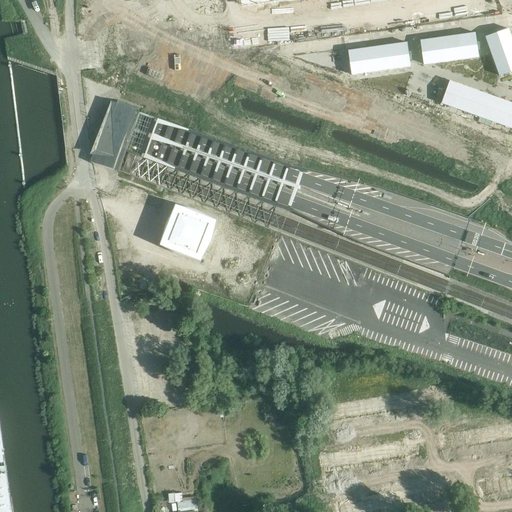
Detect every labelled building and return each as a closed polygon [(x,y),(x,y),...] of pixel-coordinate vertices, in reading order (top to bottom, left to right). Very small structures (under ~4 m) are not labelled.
[(511,38),(508,29),(486,37),(500,76),(511,71),(511,38)] [(475,34),(421,41),(424,65),(479,57),(475,34)] [(407,43),(349,52),(352,75),(410,67),(407,43)] [(511,103),(450,81),(442,104),(511,129),(511,103)] [(127,151),(132,135),(140,114),(140,113),(112,103),(92,162),(96,164),(119,171),(119,172),(126,152),(127,151)] [(166,224),(161,245),(180,255),(201,261),(211,241),(217,220),(197,210),(176,205),(166,224)] [(189,290),(172,292),(175,314),(192,312),(189,290)] [(172,331),(141,335),(142,341),(137,342),(138,352),(144,351),(144,354),(175,351),(172,331)] [(151,401),(166,398),(161,365),(146,367),(151,401)] [(332,420),(436,406),(433,388),(329,402),(332,420)] [(0,511),(13,511),(0,413),(0,511)] [(511,422),(438,431),(440,450),(511,441),(511,422)] [(410,439),(319,452),(322,470),(413,457),(410,439)] [(511,473),(476,478),(478,496),(511,491),(511,473)] [(448,486),(337,500),(338,511),(386,511),(450,504),(448,486)] [(198,511),(196,497),(182,498),(181,487),(167,488),(168,494),(169,494),(169,503),(176,503),(176,502),(178,502),(178,511),(195,511),(198,511)] [(208,511),(211,511),(210,503),(209,498),(198,500),(200,511),(208,511)]
